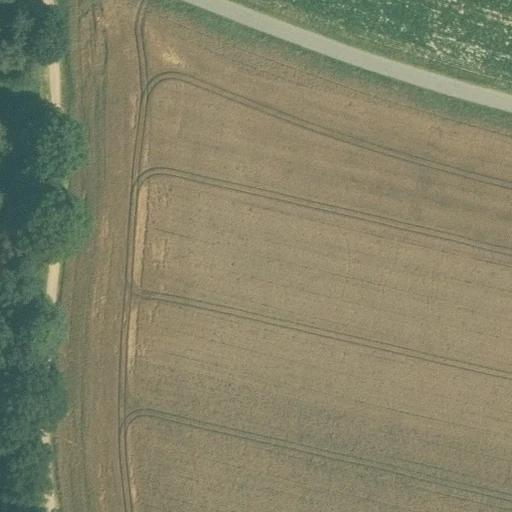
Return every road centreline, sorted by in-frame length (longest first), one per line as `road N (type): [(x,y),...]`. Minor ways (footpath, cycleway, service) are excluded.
road 1 (track): [(53,511),(58,143),(47,0)]
road 2 (tertiary): [(511,111),(184,0)]
